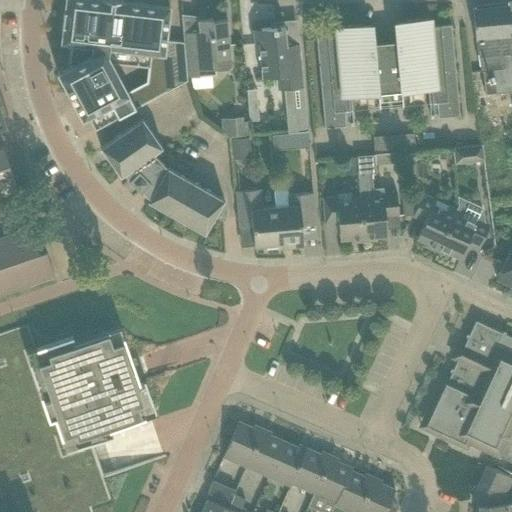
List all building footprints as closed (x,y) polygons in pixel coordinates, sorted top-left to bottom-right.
[(68,67),(57,73),(68,93),(67,93),(73,104),(74,104),(81,119),(87,115),(110,103),(117,117),(135,108),(114,69),(111,62),(107,56),(108,48),(164,55),(164,49),(170,50),(168,68),(177,85),(187,80),(186,77),(185,61),(184,52),(183,42),(165,40),(169,7),(143,4),(143,3),(134,2),(134,3),(123,2),(123,0),(120,0),(65,0),(64,11),(63,11),(61,27),(62,27),(61,43),(71,44),(68,67)] [(511,4),(472,8),(475,40),(477,40),(480,70),(482,70),(485,95),(511,91),(511,4)] [(198,51),(184,52),(185,61),(186,77),(215,75),(215,71),(228,69),(231,65),(230,58),(227,20),(212,21),(212,18),(197,19),(199,38),(197,38),(198,51)] [(431,26),(430,18),(394,22),(396,40),(373,43),(371,24),(335,27),(335,35),(316,37),(324,128),(345,126),(344,111),(351,110),(350,93),(376,91),(376,93),(402,91),(401,88),(427,86),(429,103),(436,102),(438,117),(459,115),(451,25),(431,26)] [(284,27),(252,29),(253,43),(258,42),(261,77),(275,76),(276,89),(283,89),(303,87),(300,49),(299,42),(286,43),(284,27)] [(245,120),(256,119),(253,88),(243,89),(245,120)] [(164,139),(196,116),(176,90),(145,112),(164,139)] [(0,293),(54,275),(45,250),(38,253),(30,228),(0,238),(0,192),(16,187),(2,147),(0,147),(0,124),(3,124),(0,117),(6,115),(6,116),(7,115),(0,93),(0,293)] [(305,108),(285,110),(287,132),(294,132),(307,130),(305,108)] [(130,177),(131,179),(142,189),(142,188),(150,196),(147,201),(204,233),(213,217),(219,220),(225,220),(223,203),(221,202),(223,199),(166,166),(153,153),(161,147),(141,118),(100,147),(120,176),(126,172),(131,177),(130,177)] [(243,135),(242,122),(222,123),(222,132),(230,136),(243,135)] [(307,130),(294,132),(295,147),(308,146),(307,132),(307,130)] [(413,133),(373,137),(375,153),(415,149),(413,133)] [(281,137),(272,138),(273,150),(282,149),(281,137)] [(453,149),(454,164),(483,161),(481,145),(453,149)] [(452,148),(439,149),(439,158),(453,158),(452,148)] [(356,155),(345,156),(346,173),(358,172),(357,167),(356,155)] [(360,195),(359,195),(363,238),(387,236),(385,217),(398,216),(396,191),(382,193),(382,189),(373,190),(371,165),(357,167),(358,172),(360,195)] [(403,215),(404,215),(404,214),(408,214),(418,193),(401,186),(401,184),(400,184),(403,215)] [(278,247),(275,207),(261,208),(260,189),(235,191),(236,207),(238,222),(251,221),(253,246),(266,244),(266,248),(277,247),(278,247)] [(273,190),(275,207),(278,247),(303,245),(301,225),(315,224),(312,192),(292,194),(287,195),(287,189),(273,190)] [(416,238),(437,248),(455,209),(448,206),(446,210),(433,204),(435,200),(422,193),(412,215),(424,221),(416,238)] [(363,238),(359,195),(350,195),(351,200),(337,201),(337,197),(323,198),(325,222),(338,221),(339,240),(363,238)] [(455,209),(437,248),(459,258),(467,241),(479,246),(489,225),(476,219),(474,224),(461,218),(464,213),(455,209)] [(511,248),(510,250),(496,279),(511,286),(511,248)] [(511,511),(511,337),(501,333),(475,321),(427,423),(453,435),(452,436),(466,443),(466,442),(511,462),(511,473),(510,477),(489,467),(489,468),(480,488),(481,505),(478,505),(478,511),(511,511)] [(0,511),(92,511),(91,509),(111,502),(102,477),(102,476),(90,442),(112,435),(111,433),(110,429),(156,413),(152,402),(144,380),(141,381),(134,359),(135,359),(135,358),(131,359),(123,338),(119,326),(74,342),(72,336),(36,348),(35,349),(27,325),(0,333),(0,511)] [(222,457),(245,467),(261,428),(253,425),(252,427),(238,421),(222,457)] [(245,467),(267,476),(283,440),(269,435),(270,432),(261,428),(245,467)] [(290,484),(306,448),(298,444),(297,447),(283,440),(267,476),(289,486),(290,484)] [(290,484),(313,494),(330,455),(321,451),(320,454),(306,448),(290,484)] [(329,511),(333,505),(334,505),(337,500),(350,470),(351,467),(348,466),(337,461),(338,458),(330,455),(313,494),(308,505),(323,511),(329,511)] [(334,505),(349,511),(358,511),(373,477),(364,473),(363,475),(350,470),(334,505)] [(373,477),(358,511),(384,511),(395,489),(380,483),(381,480),(373,477)] [(207,494),(229,503),(232,495),(233,496),(235,491),(212,481),(207,494)] [(232,495),(229,503),(241,509),(245,501),(233,496),(232,495)] [(235,511),(225,508),(207,499),(201,511),(235,511)]
